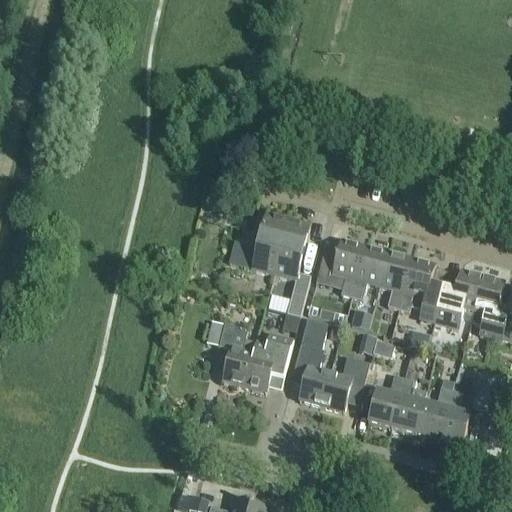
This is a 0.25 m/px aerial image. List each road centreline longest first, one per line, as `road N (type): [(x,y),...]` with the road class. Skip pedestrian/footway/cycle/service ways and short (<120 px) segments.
road 1 (residential): [(511,266),(493,261),(484,248),(266,195)]
road 2 (residential): [(314,511),(302,478),(211,453)]
